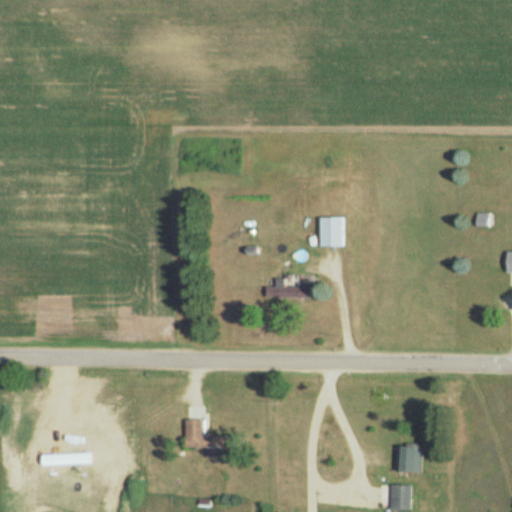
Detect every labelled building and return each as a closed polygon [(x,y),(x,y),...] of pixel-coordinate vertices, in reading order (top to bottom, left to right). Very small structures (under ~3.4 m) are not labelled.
[(348,246),(348,218),(322,218),(322,246),(348,246)] [(279,287),(270,287),(270,298),(302,298),(302,280),(279,280),(279,287)] [(207,437),(207,419),(188,419),(188,448),(238,448),(238,437),(207,437)] [(400,472),(424,472),(425,447),(400,446),(400,472)] [(393,509),(413,509),(413,485),(393,485),(393,509)]
